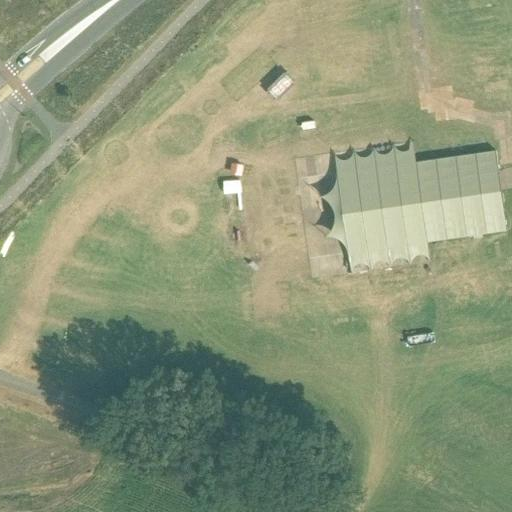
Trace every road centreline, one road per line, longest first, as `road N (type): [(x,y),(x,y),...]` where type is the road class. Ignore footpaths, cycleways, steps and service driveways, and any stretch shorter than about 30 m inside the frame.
road 1 (unclassified): [(315,511),(202,451),(0,381)]
road 2 (primary): [(0,120),(124,0)]
road 3 (primary): [(106,0),(0,79)]
